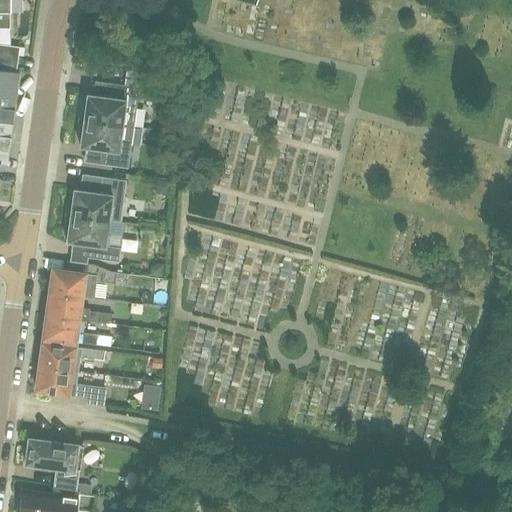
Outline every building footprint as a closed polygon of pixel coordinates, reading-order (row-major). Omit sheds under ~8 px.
[(0,0),(0,12),(10,13),(10,0),(0,0)] [(0,68),(15,70),(19,47),(0,44),(0,68)] [(138,99),(159,101),(135,64),(131,64),(128,85),(112,83),(111,94),(107,97),(87,94),(86,102),(83,101),(79,119),(122,125),(133,126),(135,110),(136,110),(138,99)] [(0,157),(7,159),(20,71),(0,68),(0,157)] [(131,143),(133,126),(122,125),(79,119),(78,137),(81,138),(80,145),(100,148),(103,152),(101,164),(128,168),(131,143)] [(69,196),(66,214),(108,220),(121,222),(123,205),(126,180),(99,176),(97,189),(94,192),(74,189),(73,197),(69,196)] [(157,180),(156,193),(168,195),(170,182),(157,180)] [(119,262),(121,248),(109,246),(110,238),(106,233),(108,220),(66,214),(65,232),(68,232),(67,240),(86,243),(89,247),(88,258),(119,262)] [(115,283),(116,272),(112,271),(93,264),(86,263),(84,274),(83,274),(52,269),(51,277),(51,278),(49,279),(47,288),(49,290),(49,291),(49,292),(80,295),(80,296),(93,298),(96,281),(115,283)] [(150,274),(163,276),(164,264),(157,263),(151,267),(150,274)] [(110,323),(111,313),(89,311),(90,308),(79,307),(80,296),(80,295),(49,292),(46,314),(77,318),(110,323)] [(44,331),(43,337),(74,342),(96,345),(98,335),(75,332),(77,318),(46,314),(45,317),(43,319),(42,327),(44,330),(44,331)] [(108,337),(99,336),(99,344),(107,346),(108,337)] [(39,363),(39,364),(39,365),(70,370),(78,371),(80,357),(103,360),(105,350),(74,346),(74,347),(42,342),(41,350),(41,351),(38,352),(37,361),(39,363)] [(163,359),(153,358),(152,367),(162,368),(163,359)] [(37,379),(35,389),(67,393),(88,398),(88,403),(103,405),(106,385),(90,383),(89,386),(76,384),(78,371),(70,370),(39,365),(38,367),(36,368),(35,377),(37,379)] [(161,386),(144,384),(142,396),(159,398),(161,386)] [(74,490),(75,489),(76,481),(81,446),(28,438),(26,449),(24,450),(23,460),(25,462),(55,466),(53,486),(74,490)] [(91,484),(76,481),(75,489),(78,490),(90,492),(91,484)] [(251,507),(254,489),(218,482),(215,500),(251,507)] [(18,511),(17,511),(67,511),(68,505),(75,506),(78,490),(75,489),(74,490),(53,486),(52,493),(20,489),(19,499),(18,500),(16,509),(18,511)]
